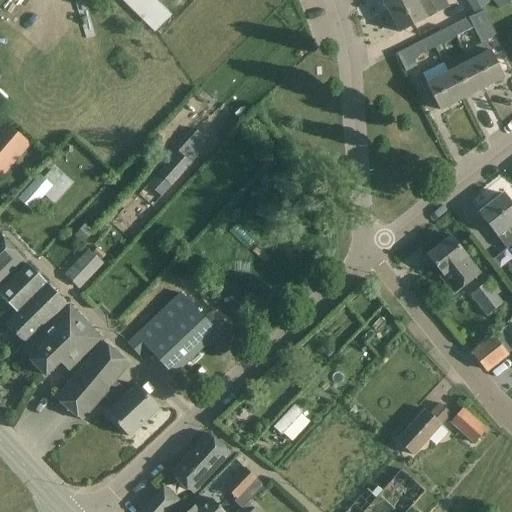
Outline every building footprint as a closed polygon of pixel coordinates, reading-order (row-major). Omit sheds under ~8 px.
[(155,0),(121,0),(147,26),(154,33),(171,15),(155,0)] [(381,0),(388,11),(410,0),(381,0)] [(429,0),(410,0),(388,11),(399,33),(426,19),(421,9),(431,4),(429,0)] [(489,2),(488,0),(464,0),(471,14),(481,8),(502,50),(503,49),(481,8),(489,2)] [(491,0),(499,9),(511,0),(491,0)] [(471,14),(449,25),(454,35),(471,26),(478,38),(483,35),(494,55),(502,50),(481,8),(471,14)] [(428,37),(433,46),(454,35),(449,25),(428,37)] [(412,58),(433,46),(428,37),(396,54),(405,72),(416,66),(412,58)] [(468,62),(482,89),(503,78),(490,51),(485,54),(480,44),(464,53),(469,62),(468,62)] [(442,63),(460,100),(482,89),(468,62),(447,73),(442,63)] [(439,111),(460,100),(442,63),(422,73),(427,83),(425,84),(439,111)] [(0,178),(30,145),(5,122),(0,127),(0,178)] [(197,131),(148,185),(160,196),(210,142),(197,131)] [(60,176),(48,166),(18,199),(30,210),(60,176)] [(511,204),(504,194),(478,214),(491,230),(506,249),(511,244),(511,204)] [(84,224),(73,236),(82,244),(93,231),(84,224)] [(0,281),(8,273),(23,260),(0,235),(0,281)] [(466,257),(450,236),(426,255),(441,275),(440,276),(453,293),(478,274),(465,258),(466,257)] [(101,264),(88,252),(65,276),(78,288),(92,274),(101,264)] [(0,291),(0,296),(17,313),(46,284),(27,264),(0,291)] [(66,303),(46,284),(17,313),(6,324),(24,344),(66,303)] [(501,304),(485,284),(470,295),(486,316),(501,304)] [(208,323),(180,294),(127,344),(139,357),(148,350),(172,376),(193,357),(183,346),(208,323)] [(100,339),(68,306),(21,352),(44,376),(71,350),(80,359),(100,339)] [(506,355),(493,338),(472,354),(486,371),(506,355)] [(105,413),(128,437),(158,409),(135,385),(126,393),(114,381),(128,364),(102,342),(55,399),(81,421),(102,395),(113,406),(105,413)] [(297,403),(278,422),(293,436),(311,416),(297,403)] [(450,414),(439,404),(429,414),(424,410),(396,441),(413,455),(450,414)] [(485,430),(461,409),(449,422),(473,444),(485,430)] [(228,454),(207,434),(170,474),(191,494),(228,454)] [(255,479),(244,468),(226,489),(236,499),(255,479)] [(382,491),(363,511),(405,511),(424,492),(400,471),(382,491)] [(163,488),(162,488),(139,511),(166,511),(174,504),(160,491),(163,488)] [(222,511),(211,499),(197,511),(193,506),(186,511),(222,511)]
